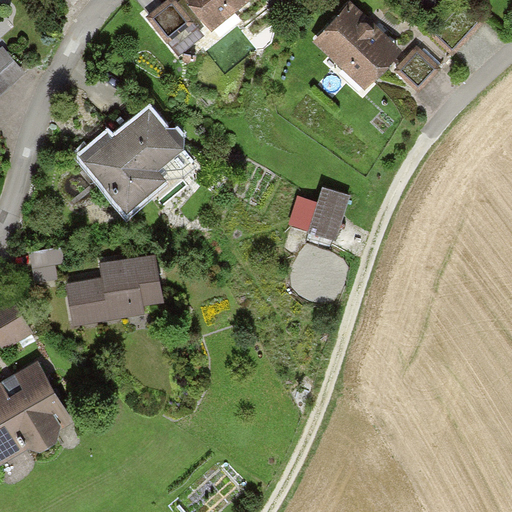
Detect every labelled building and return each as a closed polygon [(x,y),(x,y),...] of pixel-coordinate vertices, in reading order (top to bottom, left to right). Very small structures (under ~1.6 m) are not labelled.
[(176,0),(154,10),(169,45),(191,35),(176,0)] [(180,0),(206,32),(247,0),(180,0)] [(468,0),(467,0),(438,32),(458,51),(488,18),(468,0)] [(346,7),(311,44),(359,89),(394,53),(346,7)] [(0,90),(25,69),(3,44),(0,45),(0,90)] [(425,44),(403,70),(424,88),(446,63),(425,44)] [(142,114),(81,163),(120,211),(156,182),(149,174),(179,150),(166,133),(160,137),(142,114)] [(295,201),(287,226),(330,239),(342,201),(317,194),(313,207),(295,201)] [(28,256),(31,284),(53,281),(51,265),(57,264),(56,252),(28,256)] [(99,283),(63,288),(68,327),(133,318),(132,308),(154,305),(148,259),(96,267),(99,283)] [(8,304),(0,308),(0,349),(25,336),(8,304)] [(0,390),(0,461),(65,423),(34,370),(0,390)]
